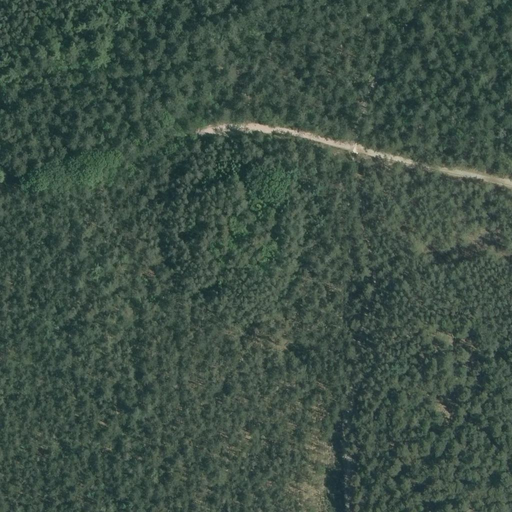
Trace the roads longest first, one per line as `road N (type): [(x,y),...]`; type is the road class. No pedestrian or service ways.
road 1 (track): [(348,511),(345,419),(369,266),(353,152)]
road 2 (track): [(351,142),(235,127),(96,171),(0,188)]
road 3 (track): [(83,511),(70,176)]
road 4 (track): [(353,152),(350,134),(386,45),(420,0)]
road 5 (track): [(351,142),(511,186)]
